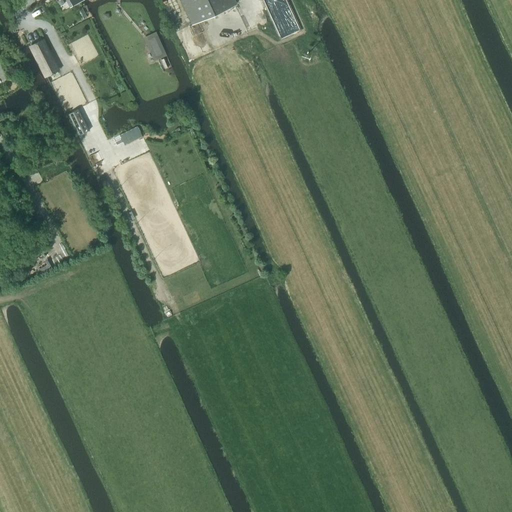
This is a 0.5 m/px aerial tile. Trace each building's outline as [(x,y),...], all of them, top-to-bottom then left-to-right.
[(77,0),(65,0),(70,8),(79,3),(77,0)] [(179,0),(191,26),(237,5),(234,0),(179,0)] [(156,32),(143,38),(154,61),(166,56),(156,32)] [(47,77),(60,71),(44,39),(28,47),(44,79),(47,77)] [(82,146),(87,158),(95,154),(90,143),(82,146)]
